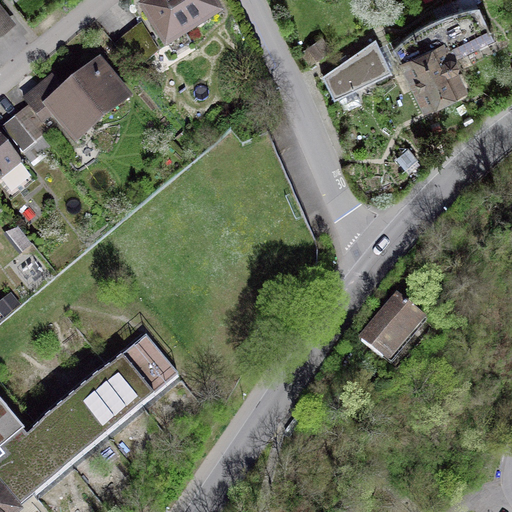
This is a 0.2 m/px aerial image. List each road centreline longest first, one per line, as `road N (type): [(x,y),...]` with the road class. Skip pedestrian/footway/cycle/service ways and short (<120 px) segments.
road 1 (tertiary): [(204,511),(375,261)]
road 2 (residential): [(248,0),(375,261)]
road 3 (tertiary): [(375,261),(511,128)]
road 4 (residential): [(102,0),(0,82)]
